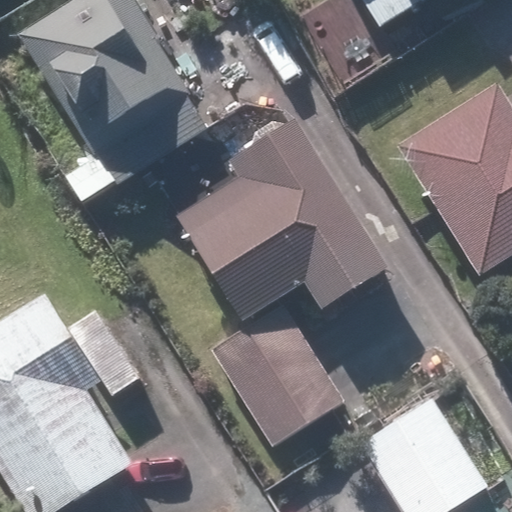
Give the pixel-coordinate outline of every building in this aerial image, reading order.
[(208,132),(126,0),(64,0),(8,35),(106,195),(208,132)] [(372,75),(322,0),(313,0),(284,20),(337,98),(372,75)] [(350,0),(373,36),(430,0),(350,0)] [(390,149),(471,281),(511,256),(511,119),(491,86),(390,149)] [(222,156),(238,183),(145,240),(274,454),(348,409),(282,300),(302,288),(320,317),(384,278),(286,117),(222,156)] [(47,294),(33,302),(0,321),(0,498),(8,511),(63,511),(133,471),(86,391),(99,384),(47,294)] [(428,402),(353,451),(392,511),(449,511),(485,489),(428,402)]
